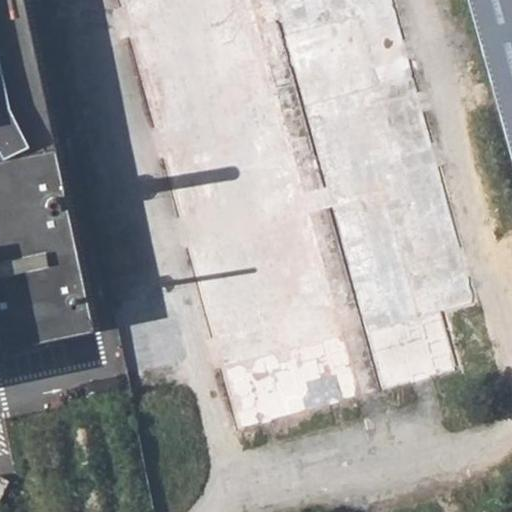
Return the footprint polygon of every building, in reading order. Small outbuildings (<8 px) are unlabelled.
[(23,0),(0,0),(0,352),(0,355),(93,335),(23,0)] [(118,0),(236,428),(354,396),(247,0),(118,0)] [(275,0),(383,390),(466,368),(450,313),(473,306),(389,0),(275,0)] [(511,0),(465,0),(511,162),(511,0)] [(511,200),(503,203),(511,236),(511,200)]
